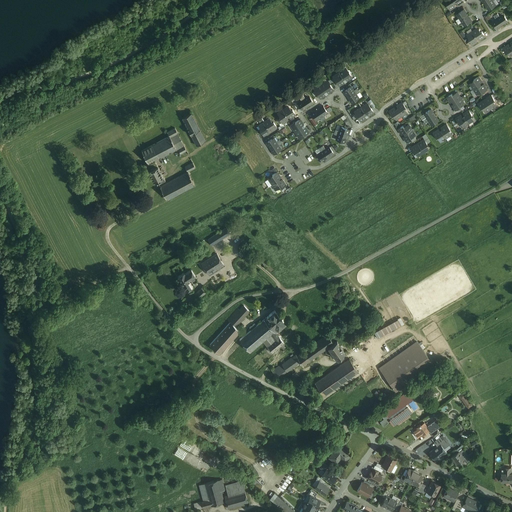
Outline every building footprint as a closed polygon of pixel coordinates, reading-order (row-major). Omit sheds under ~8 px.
[(455,2),(453,0),(448,0),(449,0),(447,1),(449,4),(447,4),(451,9),(456,6),(454,3),(455,2)] [(493,0),(490,0),(486,3),(488,6),(487,7),(489,9),(494,6),(493,4),(495,2),(494,1),(493,0)] [(432,8),(428,11),(435,20),(441,16),(438,11),(437,11),(435,9),(434,10),(432,8)] [(464,9),(459,13),(460,15),(458,16),(459,18),(461,20),(467,15),(465,12),(466,12),(464,9)] [(428,25),(435,20),(428,11),(424,13),(426,15),(424,16),(426,19),(425,20),(428,25)] [(467,15),(461,20),(462,22),(463,23),(465,22),(466,24),(472,20),(470,18),(469,18),(467,15)] [(505,15),(503,17),(502,15),(500,16),(498,17),(502,24),(505,22),(506,23),(509,21),(505,15)] [(502,24),(498,17),(496,18),(494,20),(496,22),(494,23),(497,28),(500,27),(499,25),(502,24)] [(409,23),(405,26),(412,35),(418,31),(415,26),(414,27),(412,25),(411,26),(409,23)] [(435,28),(439,34),(450,27),(449,25),(446,27),(444,25),(442,26),(441,24),(435,28)] [(412,35),(405,26),(401,28),(403,31),(401,32),(403,34),(402,35),(405,40),(412,35)] [(450,27),(439,34),(443,40),(449,36),(447,34),(449,32),(448,31),(451,28),(450,27)] [(482,31),(481,32),(480,30),(478,31),(477,28),(473,31),(477,37),(478,36),(480,39),(485,36),(482,31)] [(331,29),(325,32),(330,39),(335,36),(331,29)] [(477,37),(473,31),(469,33),(470,36),(469,37),(471,39),(469,40),(472,45),(478,41),(476,38),(477,37)] [(382,41),(389,51),(395,46),(392,41),(391,42),(389,40),(388,41),(386,38),(382,41)] [(410,50),(412,52),(422,45),(419,39),(413,43),(415,45),(413,46),(414,48),(410,50)] [(389,51),(382,41),(378,44),(380,46),(378,47),(380,49),(379,50),(382,55),(389,51)] [(456,42),(452,44),(459,54),(465,49),(462,44),(461,45),(459,43),(458,44),(456,42)] [(511,46),(510,43),(503,47),(507,52),(508,52),(509,54),(511,53),(511,54),(511,46)] [(459,54),(452,44),(448,47),(450,49),(448,50),(450,52),(449,53),(452,58),(459,54)] [(426,51),(422,45),(412,52),(413,54),(416,52),(417,54),(419,52),(421,54),(426,51)] [(359,56),(366,66),(372,61),(369,56),(368,57),(366,55),(365,56),(363,54),(359,56)] [(389,59),(393,64),(404,57),(403,55),(400,57),(398,56),(396,57),(395,55),(389,59)] [(366,66),(359,56),(355,59),(357,61),(355,62),(357,64),(356,65),(359,70),(366,66)] [(404,57),(393,64),(397,70),(403,66),(401,64),(403,63),(402,61),(405,59),(404,57)] [(431,58),(427,61),(433,71),(440,66),(437,61),(435,62),(434,60),(432,61),(431,58)] [(433,71),(427,61),(423,63),(424,66),(423,67),(424,69),(423,70),(427,75),(433,71)] [(343,69),(340,72),(346,81),(353,77),(349,72),(348,73),(347,70),(345,71),(343,69)] [(365,80),(366,82),(377,75),(373,70),(367,73),(369,75),(366,77),(368,79),(365,80)] [(346,81),(340,72),(336,74),(337,76),(336,77),(337,80),(336,80),(339,86),(346,81)] [(410,72),(406,75),(413,84),(419,80),(416,75),(414,76),(413,73),(412,74),(410,72)] [(380,81),(377,75),(366,82),(367,84),(370,82),(371,84),(373,83),(375,85),(380,81)] [(413,84),(406,75),(402,77),(404,80),(402,81),(404,83),(402,83),(406,89),(413,84)] [(479,76),(474,79),(475,81),(473,82),(474,84),(471,85),(474,89),(483,83),(479,76)] [(324,82),(321,84),(327,94),(334,89),(330,84),(329,85),(328,83),(326,84),(324,82)] [(487,89),(483,83),(474,89),(476,93),(479,91),(480,93),(482,91),(483,92),(487,89)] [(327,94),(321,84),(317,87),(318,89),(317,90),(318,92),(317,93),(320,98),(327,94)] [(344,91),(348,97),(358,90),(357,88),(354,90),(353,88),(351,89),(350,87),(344,91)] [(385,89),(381,91),(387,101),(394,97),(390,92),(389,92),(388,90),(386,91),(385,89)] [(358,90),(348,97),(352,102),(357,99),(356,97),(358,95),(356,94),(360,91),(358,90)] [(387,101),(381,91),(377,94),(378,96),(377,97),(378,100),(377,100),(380,105),(387,101)] [(455,93),(453,95),(452,94),(447,97),(452,103),(461,97),(459,93),(456,95),(455,93)] [(492,95),(485,99),(491,109),(495,106),(494,104),(495,103),(494,101),(495,100),(492,95)] [(310,97),(308,99),(307,97),(305,98),(303,99),(307,105),(310,103),(311,104),(314,103),(310,97)] [(461,97),(452,103),(456,110),(461,107),(460,105),(462,104),(461,102),(464,101),(461,97)] [(301,100),(300,101),(301,103),(299,105),(303,110),(305,108),(304,107),(307,105),(303,99),(301,100)] [(485,99),(478,103),(482,108),(483,108),(484,110),(486,109),(487,111),(491,109),(485,99)] [(402,102),(397,106),(399,108),(397,109),(402,116),(406,113),(404,111),(406,110),(404,108),(405,107),(402,102)] [(365,104),(361,107),(367,116),(374,112),(371,107),(369,108),(368,106),(366,107),(365,104)] [(323,105),(317,109),(324,119),(326,118),(324,115),(326,114),(324,112),(326,110),(323,105)] [(287,106),(283,109),(289,119),(296,114),(293,109),(292,110),(290,108),(289,109),(287,106)] [(367,116),(361,107),(357,110),(359,112),(357,113),(359,115),(357,116),(361,121),(367,116)] [(396,110),(394,107),(389,111),(392,116),(393,115),(395,117),(396,116),(398,119),(402,116),(397,109),(396,110)] [(289,119),(283,109),(279,112),(281,114),(279,115),(281,117),(279,118),(283,123),(289,119)] [(324,119),(317,109),(311,112),(315,118),(317,117),(318,119),(320,117),(322,120),(324,119)] [(431,109),(426,112),(427,114),(425,116),(426,117),(427,119),(434,115),(432,112),(433,111),(431,109)] [(469,109),(464,113),(466,116),(464,117),(469,123),(473,121),(471,119),(473,118),(471,115),(472,115),(469,109)] [(206,140),(192,113),(183,118),(197,145),(206,140)] [(437,117),(436,118),(434,115),(427,119),(429,121),(430,123),(432,122),(433,124),(439,120),(437,117)] [(463,118),(461,115),(456,118),(459,123),(460,122),(462,125),(463,124),(465,126),(469,123),(464,117),(463,118)] [(277,127),(274,122),(273,123),(271,121),(270,122),(268,119),(264,122),(269,128),(270,127),(272,130),(277,127)] [(294,132),(305,125),(301,120),(296,123),(297,125),(295,126),(296,128),(293,130),(294,132)] [(269,128),(264,122),(260,124),(262,127),(260,128),(262,130),(261,131),(264,136),(269,132),(267,129),(269,128)] [(446,124),(440,128),(446,138),(450,136),(448,133),(450,132),(448,130),(450,129),(446,124)] [(305,125),(294,132),(295,134),(299,132),(300,134),(302,132),(303,135),(309,131),(305,125)] [(406,125),(404,127),(403,126),(398,129),(402,135),(412,129),(410,125),(407,127),(406,125)] [(336,129),(335,131),(347,136),(349,129),(343,127),(342,129),(340,129),(339,131),(336,129)] [(170,136),(142,150),(149,163),(155,160),(177,149),(179,154),(187,150),(175,128),(167,132),(170,136)] [(446,138),(440,128),(433,133),(436,138),(438,137),(439,139),(441,138),(442,141),(446,138)] [(412,129),(402,135),(407,142),(412,139),(411,138),(413,136),(412,135),(415,133),(412,129)] [(347,136),(335,131),(334,133),(337,135),(337,137),(339,138),(338,140),(344,142),(347,136)] [(267,142),(271,148),(282,140),(280,139),(277,141),(276,139),(274,140),(273,138),(267,142)] [(424,139),(419,142),(420,145),(419,146),(424,153),(427,150),(426,148),(427,147),(426,145),(427,144),(424,139)] [(282,140),(271,148),(275,153),(280,150),(279,147),(281,146),(280,144),(283,142),(282,140)] [(322,144),(321,145),(328,156),(333,152),(330,147),(328,148),(326,146),(325,147),(322,144)] [(418,147),(416,144),(411,147),(414,152),(415,152),(417,154),(418,153),(420,155),(424,153),(419,146),(418,147)] [(328,156),(321,145),(319,147),(321,150),(319,151),(321,153),(319,154),(322,160),(328,156)] [(149,163),(148,164),(148,165),(147,166),(149,170),(158,165),(155,160),(149,163)] [(193,162),(185,166),(188,171),(196,167),(193,162)] [(164,176),(158,165),(149,170),(148,170),(154,181),(157,180),(164,176)] [(188,171),(160,186),(167,199),(195,185),(188,171)] [(277,172),(273,175),(273,176),(271,178),(272,179),(270,181),(272,185),(279,180),(278,179),(281,177),(277,172)] [(283,180),(280,182),(279,180),(272,185),(275,188),(277,187),(278,188),(280,187),(281,188),(286,185),(283,180)] [(227,227),(208,239),(212,245),(230,233),(227,227)] [(217,253),(202,262),(202,263),(209,274),(224,265),(217,253)] [(266,268),(270,266),(265,259),(261,261),(266,268)] [(192,269),(185,273),(189,279),(196,275),(192,269)] [(185,273),(185,272),(178,276),(187,290),(194,286),(189,279),(185,273)] [(203,285),(194,294),(199,299),(208,289),(203,285)] [(238,309),(228,319),(231,322),(231,321),(236,325),(250,311),(244,305),(239,310),(238,309)] [(286,323),(275,310),(267,316),(264,319),(274,331),(275,332),(286,323)] [(399,320),(401,325),(405,323),(401,317),(374,331),(378,338),(382,335),(380,331),(384,329),(387,327),(399,320)] [(252,329),(240,339),(250,351),(263,340),(270,334),(274,331),(264,319),(256,325),(252,329)] [(399,320),(387,327),(390,331),(401,325),(399,320)] [(231,322),(210,344),(220,353),(241,330),(236,325),(231,321),(231,322)] [(275,332),(274,331),(270,334),(275,340),(267,346),(273,352),(284,343),(275,332)] [(263,340),(267,346),(275,340),(270,334),(263,340)] [(298,355),(297,356),(301,361),(303,365),(329,347),(328,347),(334,343),(328,334),(298,355)] [(345,352),(337,340),(334,343),(328,347),(329,347),(338,361),(344,357),(342,354),(345,352)] [(418,342),(380,368),(390,382),(396,391),(400,388),(434,364),(418,342)] [(296,354),(282,363),(287,371),(301,361),(297,356),(298,355),(296,354)] [(349,358),(315,382),(324,395),(359,371),(349,358)] [(282,363),(272,370),(278,378),(287,371),(282,363)] [(408,392),(383,409),(385,411),(382,414),(383,415),(382,416),(384,419),(380,421),(383,426),(391,421),(393,425),(397,422),(397,423),(409,415),(409,414),(412,412),(408,406),(408,407),(406,404),(413,399),(408,392)] [(472,405),(463,393),(460,396),(468,408),(472,405)] [(437,419),(427,425),(430,430),(429,430),(431,432),(441,425),(437,419)] [(421,424),(420,423),(419,424),(420,425),(413,430),(418,438),(422,435),(425,433),(430,430),(425,422),(421,424)] [(344,438),(340,435),(335,440),(340,444),(344,438)] [(444,435),(434,442),(437,446),(441,443),(443,447),(448,443),(445,439),(446,438),(444,435)] [(437,446),(429,452),(436,461),(447,452),(443,447),(441,443),(437,446)] [(351,454),(339,445),(329,457),(337,463),(341,458),(346,461),(351,454)] [(459,451),(451,457),(457,464),(464,458),(459,451)] [(383,465),(382,466),(391,470),(394,464),(397,460),(388,455),(383,465)] [(319,467),(325,471),(327,469),(328,470),(330,467),(323,462),(319,467)] [(379,471),(374,468),(370,474),(368,477),(369,478),(375,481),(375,482),(377,483),(378,482),(382,476),(377,473),(379,471)] [(332,483),(336,477),(328,470),(327,469),(325,471),(322,475),(332,483)] [(406,476),(404,478),(405,479),(411,482),(417,470),(416,470),(413,471),(409,469),(406,476)] [(418,471),(417,470),(411,482),(417,485),(418,485),(419,483),(423,476),(419,474),(418,471)] [(505,473),(502,473),(502,481),(511,481),(511,472),(511,473),(505,473)] [(219,479),(205,483),(211,505),(224,501),(221,490),(219,479)] [(262,485),(255,479),(251,481),(260,489),(262,485)] [(324,484),(320,481),(315,487),(324,494),(329,488),(324,484)] [(440,485),(432,481),(427,491),(435,495),(440,485)] [(234,484),(236,492),(245,490),(243,482),(234,484)] [(363,483),(362,482),(358,491),(368,496),(373,488),(369,486),(363,483)] [(211,505),(205,483),(200,484),(205,500),(202,501),(203,507),(211,505)] [(428,486),(422,483),(422,484),(418,490),(424,494),(428,486)] [(234,484),(226,486),(228,494),(236,492),(234,484)] [(458,492),(448,487),(444,495),(450,498),(450,499),(454,501),(458,492)] [(228,494),(225,495),(228,508),(248,502),(245,490),(236,492),(228,494)] [(297,511),(294,509),(275,492),(270,498),(285,511),(297,511)] [(320,500),(311,495),(311,496),(307,502),(316,507),(320,500)] [(396,501),(386,495),(382,505),(392,510),(394,506),(397,501),(396,501)] [(479,503),(467,497),(464,504),(463,506),(469,509),(469,511),(471,511),(472,511),(473,511),(474,511),(477,508),(477,507),(479,503)] [(359,507),(348,501),(344,508),(350,511),(356,511),(358,509),(359,507)] [(307,502),(306,502),(300,511),(313,511),(316,507),(307,502)]
